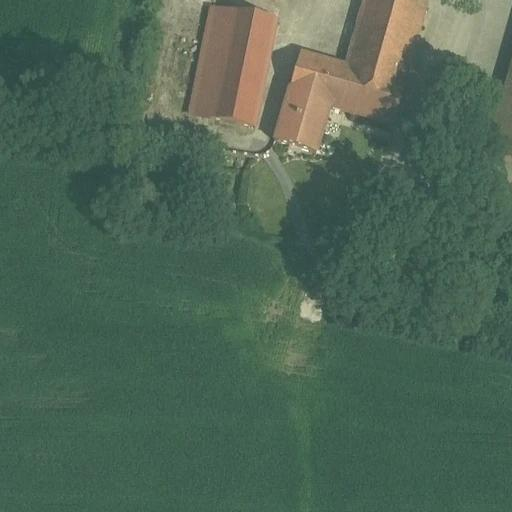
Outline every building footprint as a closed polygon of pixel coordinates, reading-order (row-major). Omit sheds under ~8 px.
[(243,0),(172,0),(149,87),(216,105),(243,0)] [(399,0),(330,0),(303,81),(366,102),(399,0)] [(511,0),(496,0),(454,133),(511,151),(511,0)] [(282,142),(308,45),(263,33),(238,130),(282,142)] [(406,235),(341,212),(326,254),(391,277),(406,235)]
